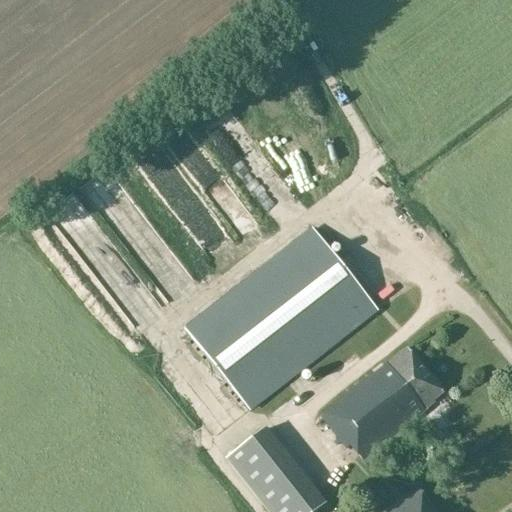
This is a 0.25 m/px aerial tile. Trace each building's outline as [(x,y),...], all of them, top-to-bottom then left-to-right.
[(239,167),(280,210),(295,196),(255,152),(239,167)] [(158,316),(70,198),(47,215),(135,333),(158,316)] [(307,357),(374,310),(347,273),(346,274),(314,229),(184,319),(211,358),(238,339),(236,337),(292,298),(314,331),(297,343),(307,357)] [(406,349),(319,417),(345,450),(348,447),(363,466),(408,431),(404,426),(432,404),(431,402),(441,394),(406,349)] [(301,362),(284,372),(289,381),(306,371),(301,362)] [(314,511),(324,505),(264,430),(226,460),(266,511),(314,511)] [(384,511),(431,511),(416,490),(384,511)]
